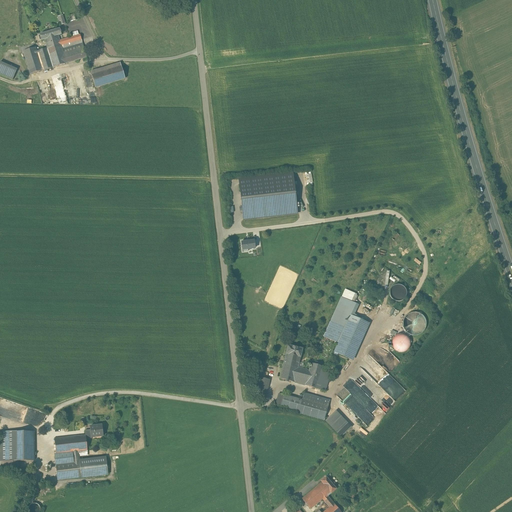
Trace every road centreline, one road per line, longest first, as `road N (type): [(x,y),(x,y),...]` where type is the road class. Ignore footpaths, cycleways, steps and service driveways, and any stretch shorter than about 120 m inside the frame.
road 1 (unclassified): [(193,0),(252,511)]
road 2 (primary): [(433,0),(511,274)]
